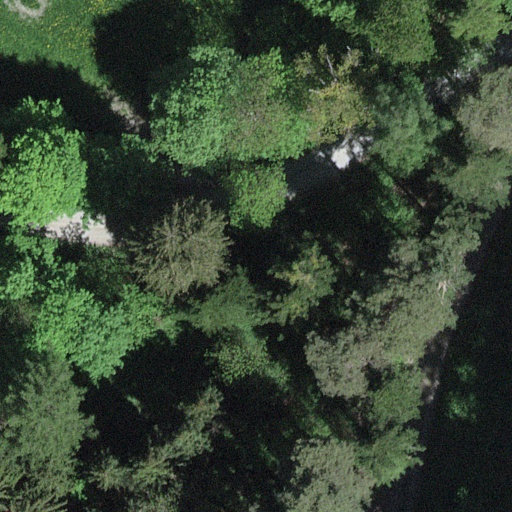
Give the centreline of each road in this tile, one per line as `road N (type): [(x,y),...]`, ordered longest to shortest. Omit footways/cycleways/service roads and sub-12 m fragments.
road 1 (track): [(511,41),(231,206),(127,221),(0,214)]
road 2 (track): [(511,141),(427,364),(395,511)]
